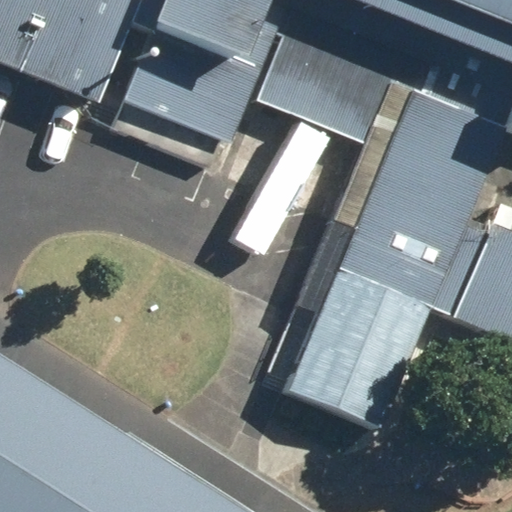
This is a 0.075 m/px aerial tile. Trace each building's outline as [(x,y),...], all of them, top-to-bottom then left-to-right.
[(511,0),(0,0),(0,76),(87,114),(92,101),(120,29),(140,39),(225,73),(253,0),(297,0),(424,52),(511,88),(511,100),(496,141),(511,147),(511,0)] [(284,0),(253,0),(225,73),(140,39),(112,109),(223,153),(241,107),(284,0)] [(300,319),(309,323),(424,52),(297,0),(284,0),(241,107),(354,153),(288,314),(300,319)] [(511,100),(511,88),(424,52),(309,323),(278,399),(374,439),(412,345),(423,318),(511,354),(511,246),(461,225),(496,141),(511,100)] [(135,511),(0,426),(0,511),(135,511)]
